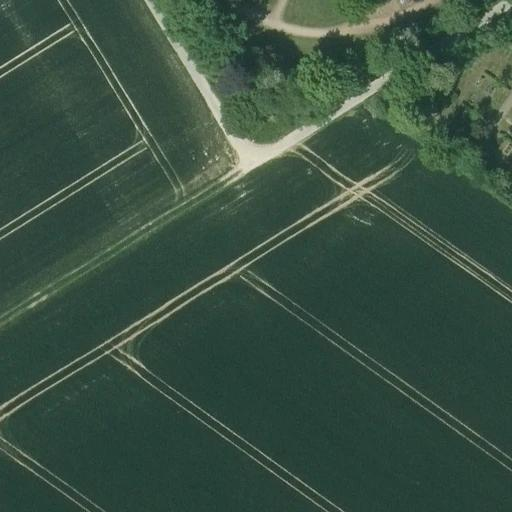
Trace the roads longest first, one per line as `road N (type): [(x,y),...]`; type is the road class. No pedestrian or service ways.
road 1 (track): [(511,1),(250,167),(146,0)]
road 2 (track): [(250,167),(0,323)]
